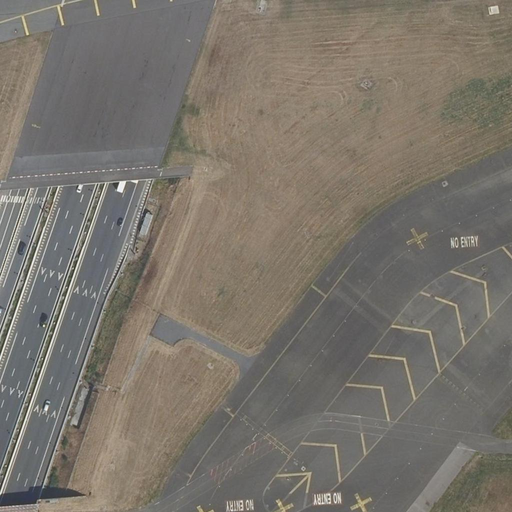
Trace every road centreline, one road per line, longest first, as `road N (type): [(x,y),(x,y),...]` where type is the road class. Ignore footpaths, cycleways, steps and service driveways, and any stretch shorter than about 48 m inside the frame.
road 1 (motorway): [(12,511),(187,0)]
road 2 (motorway): [(144,0),(0,427)]
road 3 (motorway): [(106,0),(0,316)]
road 4 (secondary): [(0,249),(81,0)]
